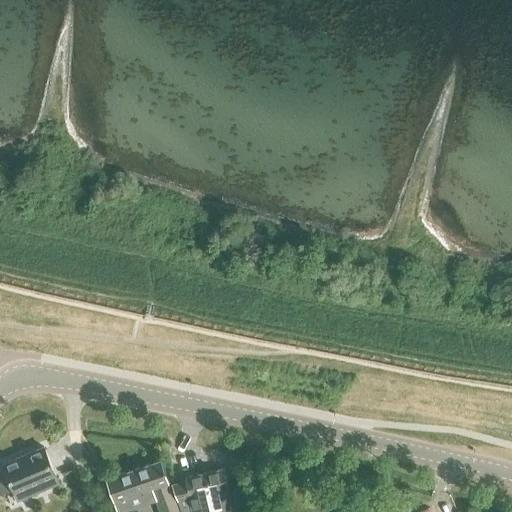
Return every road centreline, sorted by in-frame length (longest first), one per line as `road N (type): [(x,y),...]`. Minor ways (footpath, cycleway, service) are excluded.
road 1 (tertiary): [(511,475),(75,382)]
road 2 (residential): [(97,511),(72,431),(75,382)]
